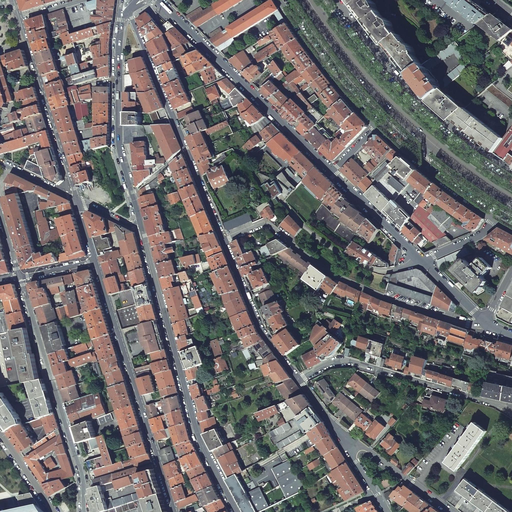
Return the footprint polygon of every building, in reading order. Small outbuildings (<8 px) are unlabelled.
[(21,0),(22,2),(25,12),(48,4),(46,0),(21,0)] [(97,9),(97,7),(99,6),(98,16),(93,16),(93,20),(93,29),(113,23),(115,9),(115,0),(96,0),(86,3),(88,10),(89,9),(92,9),(92,10),(97,9)] [(221,0),(213,5),(213,6),(219,14),(219,15),(242,0),(221,0)] [(269,3),(228,28),(228,29),(233,37),(234,38),(274,13),(279,10),(273,0),(269,3)] [(349,0),(353,4),(361,15),(378,36),(385,46),(387,45),(401,64),(409,74),(422,65),(413,53),(415,52),(413,48),(410,45),(408,46),(399,35),(397,36),(391,28),(393,26),(391,22),(388,20),(386,21),(375,6),(376,5),(375,3),(374,4),(373,3),(372,3),(369,0),(349,0)] [(418,0),(464,35),(479,24),(477,22),(476,23),(475,24),(468,18),(469,17),(469,16),(463,11),(462,12),(461,13),(452,6),(453,5),(453,4),(448,0),(418,0)] [(492,16),(471,0),(448,0),(453,4),(453,5),(452,6),(461,13),(462,12),(463,11),(469,16),(469,17),(468,18),(475,24),(476,23),(477,22),(479,24),(492,16)] [(188,19),(197,28),(219,14),(213,6),(207,10),(206,8),(188,19)] [(69,25),(64,10),(57,12),(49,15),(51,23),(56,21),(55,20),(58,19),(61,27),(69,25)] [(279,10),(274,13),(283,26),(288,24),(282,15),(279,10)] [(141,26),(142,30),(149,26),(155,22),(153,20),(148,13),(141,18),(138,20),(141,26)] [(48,27),(45,16),(39,18),(28,21),(30,28),(31,31),(31,32),(48,27)] [(497,21),(495,18),(494,19),(492,16),(479,24),(501,41),(506,38),(508,36),(511,32),(511,30),(510,29),(508,28),(506,27),(506,26),(501,22),(503,21),(500,19),(497,21)] [(166,35),(166,34),(176,28),(169,21),(160,28),(153,33),(146,37),(145,37),(147,42),(148,45),(165,36),(166,35)] [(149,26),(142,30),(144,33),(146,37),(153,33),(160,28),(155,22),(149,26)] [(96,60),(110,56),(110,45),(111,41),(111,37),(113,23),(93,29),(72,35),(74,42),(74,43),(104,34),(102,41),(97,42),(97,41),(93,42),(94,45),(90,46),(91,49),(85,51),(84,48),(83,44),(75,47),(77,54),(80,64),(88,62),(96,60)] [(283,26),(272,33),(281,47),(282,49),(284,48),(298,39),(293,31),(288,24),(283,26)] [(71,32),(69,25),(61,27),(59,28),(60,31),(49,34),(48,30),(49,30),(48,27),(31,32),(33,39),(35,44),(50,39),(59,36),(71,32)] [(173,43),(182,34),(179,32),(176,28),(166,34),(166,35),(165,36),(169,45),(174,43),(173,43)] [(209,39),(217,47),(233,37),(228,29),(221,33),(221,32),(209,39)] [(72,35),(71,32),(59,36),(59,37),(64,36),(66,45),(74,42),(72,35)] [(187,39),(182,34),(173,43),(174,43),(169,45),(171,51),(190,42),(187,39)] [(165,36),(148,45),(151,50),(154,58),(169,51),(171,51),(169,45),(165,36)] [(264,39),(258,42),(261,46),(271,40),(268,36),(264,39)] [(53,49),(50,39),(35,44),(36,50),(37,54),(53,49)] [(298,39),(284,48),(285,51),(294,63),(295,62),(308,52),(303,45),(298,39)] [(473,65),(455,41),(422,65),(425,68),(426,68),(428,70),(429,70),(454,53),(462,64),(445,77),(443,80),(446,84),(444,87),(445,88),(462,73),(473,65)] [(174,62),(183,58),(199,51),(195,47),(190,42),(171,51),(169,51),(174,62)] [(253,45),(244,51),(247,55),(255,50),(253,45)] [(274,45),(256,56),(260,63),(264,60),(272,55),(278,51),(274,45)] [(53,49),(37,54),(38,56),(41,65),(55,61),(56,61),(53,49)] [(29,67),(24,50),(11,54),(8,55),(11,64),(13,71),(29,67)] [(159,68),(174,62),(169,51),(154,58),(157,63),(159,68)] [(199,51),(183,58),(188,68),(189,68),(192,75),(201,72),(214,66),(207,59),(199,51)] [(244,51),(229,60),(236,67),(243,73),(254,66),(247,55),(244,51)] [(308,52),(295,62),(303,74),(304,74),(317,64),(312,58),(308,52)] [(77,54),(64,58),(65,61),(70,59),(72,67),(80,64),(77,54)] [(1,57),(2,57),(2,56),(1,57),(0,56),(0,55),(0,107),(2,109),(6,108),(9,103),(14,101),(10,87),(6,76),(2,63),(3,62),(2,59),(1,59),(1,57)] [(272,55),(264,60),(269,67),(276,61),(272,55)] [(96,60),(96,69),(95,69),(93,70),(94,71),(110,67),(110,57),(110,56),(96,60)] [(143,58),(132,61),(133,74),(140,73),(149,70),(147,65),(143,58)] [(183,58),(174,62),(176,69),(181,80),(182,80),(192,75),(189,68),(188,68),(183,58)] [(55,61),(41,65),(42,68),(44,75),(59,71),(56,64),(57,63),(57,62),(56,62),(55,61)] [(283,71),(276,61),(269,67),(274,72),(277,77),(282,72),(283,71)] [(83,74),(93,72),(93,70),(90,71),(88,62),(80,64),(83,74)] [(174,62),(159,68),(160,73),(162,75),(176,69),(174,62)] [(83,74),(80,64),(72,67),(75,77),(83,74)] [(317,64),(304,74),(311,83),(310,84),(311,85),(312,84),(325,75),(321,69),(317,64)] [(425,68),(422,65),(409,74),(412,77),(411,78),(418,87),(426,98),(427,97),(430,100),(442,90),(437,84),(438,83),(436,80),(435,81),(427,71),(428,70),(426,68),(425,68)] [(207,85),(225,77),(220,71),(214,66),(201,72),(207,85)] [(254,66),(243,73),(248,78),(252,83),(262,74),(259,72),(261,70),(261,68),(260,67),(258,67),(256,69),(254,66)] [(78,85),(99,78),(99,79),(102,78),(102,76),(106,75),(107,78),(110,78),(110,67),(94,71),(93,72),(83,74),(75,77),(77,83),(78,85)] [(176,69),(162,75),(165,83),(166,86),(181,80),(176,69)] [(140,73),(133,74),(134,77),(137,85),(138,86),(141,93),(149,93),(157,90),(153,81),(149,70),(140,73)] [(429,70),(428,70),(427,71),(435,81),(436,80),(438,83),(439,82),(437,79),(436,80),(429,70)] [(59,71),(44,75),(46,81),(47,86),(62,81),(59,71)] [(296,71),(287,78),(288,80),(290,84),(294,81),(302,75),(303,74),(301,72),(296,71)] [(271,82),(276,78),(277,77),(274,72),(264,81),(267,85),(271,82)] [(277,77),(276,78),(279,81),(285,76),(282,72),(277,77)] [(477,92),(462,73),(445,88),(442,90),(450,97),(451,96),(454,99),(453,100),(463,110),(465,108),(474,100),(481,94),(478,91),(477,92)] [(14,79),(12,74),(6,76),(10,87),(13,86),(11,80),(14,79)] [(302,75),(294,81),(297,85),(304,79),(305,78),(302,75)] [(325,75),(312,84),(321,96),(322,96),(334,86),(329,80),(325,75)] [(232,97),(230,95),(237,88),(232,83),(226,78),(216,83),(217,86),(217,87),(218,90),(226,98),(228,97),(228,99),(230,98),(232,97)] [(70,91),(67,92),(64,84),(67,83),(66,80),(62,81),(47,86),(50,94),(51,98),(79,90),(79,89),(78,85),(69,89),(70,91)] [(181,80),(166,86),(169,94),(171,100),(187,93),(186,92),(182,80),(181,80)] [(288,80),(278,88),(281,91),(289,85),(290,84),(288,80)] [(290,84),(289,85),(292,88),(291,89),(294,93),(295,92),(298,97),(302,92),(301,92),(300,90),(297,85),(294,81),(290,84)] [(267,85),(261,91),(265,95),(269,100),(281,91),(278,88),(271,82),(267,85)] [(81,95),(96,93),(110,93),(110,87),(110,85),(110,83),(107,83),(107,87),(95,87),(91,88),(90,85),(79,89),(79,90),(81,95)] [(486,89),(511,108),(511,106),(511,99),(492,84),(486,89)] [(289,85),(281,91),(284,94),(291,89),(292,88),(289,85)] [(206,90),(213,105),(219,103),(217,98),(221,97),(216,86),(206,90)] [(309,87),(301,92),(302,92),(305,96),(313,90),(310,86),(309,87)] [(334,86),(322,96),(324,99),(326,101),(329,105),(333,110),(345,100),(340,93),(334,86)] [(38,97),(35,87),(18,93),(21,102),(24,101),(38,97)] [(242,94),(237,88),(230,95),(232,97),(230,98),(235,107),(240,105),(244,103),(248,99),(242,94)] [(55,110),(69,106),(75,104),(83,102),(81,95),(79,90),(51,98),(54,106),(55,110)] [(149,93),(141,93),(142,97),(144,101),(149,113),(150,113),(156,111),(165,108),(161,99),(157,90),(149,93)] [(450,97),(442,90),(430,100),(442,111),(452,120),(453,119),(463,110),(453,100),(454,99),(451,96),(450,97)] [(281,91),(269,100),(276,106),(282,112),(292,102),(289,98),(284,94),(281,91)] [(294,93),(289,98),(292,102),(294,100),(297,97),(298,97),(295,92),(294,93)] [(298,97),(297,97),(311,110),(314,107),(311,104),(308,100),(305,96),(302,92),(298,97)] [(110,102),(110,93),(96,93),(81,95),(83,102),(83,103),(85,102),(84,100),(89,99),(93,99),(92,95),(96,94),(96,104),(110,104),(110,102)] [(149,113),(144,101),(143,102),(141,104),(139,103),(137,103),(137,95),(139,95),(139,97),(142,97),(141,93),(130,93),(128,93),(125,93),(125,104),(125,113),(142,113),(149,113)] [(187,93),(171,100),(175,109),(191,102),(187,93)] [(316,94),(308,100),(311,104),(319,98),(316,94)] [(40,102),(38,97),(24,101),(27,110),(41,105),(40,102)] [(228,99),(219,103),(220,104),(224,112),(235,107),(230,98),(228,99)] [(244,103),(240,105),(243,114),(250,112),(255,106),(251,103),(248,99),(244,103)] [(292,102),(282,112),(289,119),(296,125),(307,114),(308,113),(294,100),(292,102)] [(333,110),(331,112),(342,124),(343,126),(356,113),(350,106),(345,100),(333,110)] [(487,111),(474,100),(465,108),(500,136),(506,129),(485,113),(487,111)] [(90,117),(88,104),(84,104),(83,103),(83,102),(75,104),(77,116),(80,121),(75,123),(77,131),(96,127),(96,123),(85,124),(84,117),(90,117)] [(24,110),(22,104),(15,106),(17,112),(18,112),(22,111),(24,110)] [(110,113),(110,104),(96,104),(96,123),(96,127),(110,125),(110,113)] [(41,105),(27,110),(24,110),(22,111),(23,113),(23,114),(27,113),(29,118),(43,114),(43,111),(41,105)] [(75,123),(69,106),(55,110),(59,122),(62,133),(77,131),(75,123)] [(250,112),(243,114),(248,119),(253,125),(260,122),(266,117),(260,112),(255,106),(250,112)] [(183,113),(178,116),(180,120),(187,117),(196,113),(193,107),(183,112),(183,113)] [(308,113),(307,114),(315,122),(314,123),(316,126),(319,123),(325,117),(324,117),(325,117),(314,107),(311,110),(308,113)] [(500,136),(465,108),(463,110),(453,119),(475,136),(495,152),(500,145),(504,139),(500,136)] [(156,111),(150,113),(154,125),(171,124),(168,117),(160,120),(158,116),(156,111)] [(191,126),(204,120),(200,111),(196,113),(187,117),(189,122),(191,126)] [(20,119),(19,115),(18,114),(18,112),(17,112),(10,114),(11,116),(13,123),(20,120),(20,119)] [(142,113),(125,113),(125,123),(125,126),(142,126),(142,113)] [(356,113),(343,126),(351,133),(346,138),(345,139),(342,142),(348,147),(367,127),(367,124),(362,119),(356,113)] [(29,118),(27,118),(29,122),(33,136),(40,134),(49,131),(46,123),(43,114),(29,118)] [(243,114),(237,117),(240,123),(248,119),(243,114)] [(307,114),(296,125),(301,131),(306,136),(316,126),(314,123),(315,122),(307,114)] [(13,123),(11,116),(5,118),(7,124),(13,123)] [(253,125),(250,126),(257,136),(258,135),(261,133),(273,124),(269,120),(266,117),(260,122),(253,125)] [(204,120),(191,126),(193,131),(194,135),(202,132),(204,131),(209,129),(205,120),(204,120)] [(209,129),(204,131),(206,136),(230,125),(228,121),(209,129)] [(0,135),(15,131),(13,123),(7,124),(0,126),(0,135)] [(313,143),(320,150),(330,140),(332,137),(328,132),(324,136),(320,132),(323,128),(319,123),(316,126),(306,136),(313,143)] [(154,125),(156,130),(169,161),(182,150),(176,137),(171,124),(154,125)] [(273,124),(261,133),(266,140),(269,143),(282,133),(277,129),(273,124)] [(110,128),(110,125),(96,127),(97,137),(97,139),(110,136),(110,128)] [(145,125),(148,134),(156,130),(154,125),(145,125)] [(142,126),(125,126),(125,135),(125,144),(133,144),(133,143),(146,142),(150,141),(144,126),(142,126)] [(511,127),(504,139),(500,145),(495,152),(494,153),(501,158),(505,161),(510,154),(511,151),(511,127)] [(28,129),(15,133),(18,141),(26,138),(30,137),(28,129)] [(52,141),(49,131),(40,134),(43,141),(44,144),(46,150),(54,148),(52,141)] [(80,141),(77,131),(62,133),(64,141),(65,144),(80,141)] [(339,131),(335,135),(338,138),(342,142),(345,139),(346,138),(345,136),(344,137),(339,133),(340,132),(339,131)] [(194,135),(188,138),(191,147),(193,151),(208,144),(202,132),(194,135)] [(15,133),(3,136),(4,141),(8,140),(9,143),(11,143),(18,141),(15,133)] [(261,133),(258,135),(263,141),(263,142),(266,140),(261,133)] [(292,164),(302,153),(292,143),(282,133),(269,143),(265,146),(259,150),(260,151),(265,157),(270,160),(275,155),(276,156),(270,161),(276,166),(282,173),(283,172),(292,164)] [(43,141),(40,134),(33,136),(30,137),(26,138),(28,146),(43,141)] [(257,136),(246,144),(248,147),(250,150),(252,149),(261,142),(263,141),(258,135),(257,136)] [(110,139),(110,136),(97,139),(84,141),(87,152),(96,149),(110,145),(110,139)] [(380,136),(376,136),(365,147),(381,163),(388,156),(395,149),(386,141),(380,136)] [(28,146),(26,138),(18,141),(11,143),(13,150),(13,151),(29,146),(28,146)] [(330,140),(320,150),(325,155),(330,160),(332,160),(334,160),(348,147),(342,142),(338,138),(333,143),(330,140)] [(84,141),(80,141),(65,144),(68,152),(69,156),(84,152),(87,152),(84,141)] [(154,160),(148,161),(146,142),(133,143),(133,144),(135,157),(135,159),(136,166),(157,164),(157,160),(155,155),(153,148),(150,149),(154,160)] [(13,150),(11,143),(9,143),(3,145),(2,145),(5,153),(13,150)] [(46,150),(44,144),(41,145),(42,146),(34,149),(35,154),(36,153),(38,153),(46,150)] [(208,144),(193,151),(196,158),(198,164),(209,159),(213,157),(208,144)] [(31,171),(59,185),(64,181),(61,172),(59,164),(54,148),(46,150),(38,153),(41,163),(43,167),(40,166),(29,160),(25,168),(31,171)] [(399,153),(395,149),(388,156),(397,164),(404,157),(399,153)] [(260,151),(255,155),(261,161),(265,157),(260,151)] [(88,155),(85,156),(85,155),(84,152),(69,156),(71,163),(72,167),(89,162),(88,155)] [(40,166),(43,167),(41,163),(38,153),(36,153),(35,154),(31,155),(29,160),(40,166)] [(302,153),(292,164),(306,178),(316,167),(309,160),(302,153)] [(222,157),(213,164),(215,167),(227,158),(225,154),(221,156),(222,157)] [(184,155),(172,164),(176,174),(190,169),(187,162),(184,155)] [(411,164),(404,157),(397,164),(394,168),(399,172),(397,173),(401,176),(402,175),(410,182),(410,181),(419,170),(411,164)] [(209,159),(198,164),(202,173),(203,176),(211,171),(208,164),(211,163),(209,159)] [(365,171),(353,159),(341,171),(349,178),(357,186),(366,177),(376,168),(370,162),(366,167),(368,169),(365,171)] [(94,164),(93,161),(89,162),(72,167),(75,175),(84,172),(83,169),(92,166),(93,169),(95,169),(94,164)] [(392,169),(386,163),(373,176),(376,179),(379,182),(383,178),(388,173),(392,169)] [(131,166),(133,172),(136,171),(137,178),(138,187),(166,164),(157,164),(136,166),(131,166)] [(172,164),(158,176),(158,177),(160,181),(173,176),(176,174),(172,164)] [(216,171),(210,173),(216,188),(230,182),(224,167),(220,169),(219,168),(218,168),(215,169),(216,171)] [(322,173),(316,167),(306,178),(301,183),(304,187),(305,185),(317,198),(316,200),(322,203),(326,198),(336,186),(322,173)] [(190,169),(176,174),(179,181),(183,190),(196,185),(193,178),(190,169)] [(427,176),(419,170),(410,181),(418,187),(416,189),(418,190),(419,188),(426,194),(428,195),(435,184),(427,176)] [(91,178),(89,171),(84,172),(75,175),(75,177),(76,178),(78,184),(78,185),(92,180),(91,178)] [(275,181),(282,193),(285,199),(296,188),(288,181),(283,172),(282,173),(274,179),(275,181)] [(393,177),(388,173),(383,178),(388,182),(393,177)] [(12,175),(7,183),(16,185),(17,185),(25,189),(29,191),(37,191),(39,186),(27,180),(15,174),(12,175)] [(402,175),(401,176),(399,182),(405,187),(410,182),(402,175)] [(162,189),(160,186),(162,185),(160,181),(158,177),(149,184),(146,187),(139,192),(141,199),(147,197),(148,197),(148,196),(155,194),(160,193),(159,190),(160,190),(161,193),(163,192),(162,189)] [(375,186),(366,177),(357,186),(366,195),(375,186)] [(399,182),(393,177),(388,182),(400,193),(405,187),(399,182)] [(267,186),(261,190),(268,201),(272,207),(272,208),(278,203),(274,198),(275,197),(275,196),(277,194),(277,196),(282,193),(275,181),(270,184),(269,182),(265,185),(267,186)] [(7,183),(5,188),(7,197),(17,194),(17,185),(16,185),(7,183)] [(440,187),(435,184),(428,195),(426,197),(437,205),(439,203),(447,192),(440,187)] [(196,185),(183,190),(187,200),(201,195),(198,190),(196,185)] [(37,191),(37,193),(40,194),(40,195),(42,195),(41,197),(51,201),(52,192),(50,191),(39,186),(37,191)] [(340,191),(336,186),(326,198),(330,201),(333,205),(332,205),(333,207),(334,206),(336,207),(344,197),(345,195),(340,191)] [(392,203),(375,186),(366,195),(375,204),(384,213),(385,212),(392,203)] [(48,206),(49,208),(51,208),(59,206),(71,203),(70,201),(59,196),(52,192),(51,201),(50,206),(48,206)] [(172,205),(181,202),(178,192),(169,194),(172,205)] [(425,195),(421,192),(414,201),(415,202),(414,202),(420,206),(424,200),(426,197),(428,195),(426,194),(425,195)] [(455,198),(447,192),(439,203),(457,215),(464,205),(455,198)] [(7,208),(8,212),(9,211),(9,213),(10,218),(24,214),(25,214),(19,193),(17,194),(7,197),(4,198),(6,203),(7,204),(6,204),(7,208)] [(147,197),(141,199),(144,210),(159,206),(155,194),(148,196),(148,197),(147,197)] [(201,195),(187,200),(193,216),(207,211),(204,203),(201,195)] [(353,205),(350,203),(348,202),(346,201),(347,199),(344,197),(336,207),(334,210),(337,212),(337,213),(344,218),(343,219),(347,222),(346,223),(360,233),(369,220),(366,218),(365,218),(363,217),(361,215),(363,214),(356,209),(356,210),(352,207),(353,205)] [(394,221),(403,230),(406,225),(410,221),(412,217),(394,200),(392,203),(385,212),(394,221)] [(275,214),(271,207),(272,207),(268,201),(258,208),(265,218),(268,217),(270,219),(273,218),(274,218),(273,215),(275,214)] [(71,203),(59,206),(61,211),(65,210),(67,217),(74,215),(73,210),(71,203)] [(316,227),(348,249),(354,241),(360,233),(346,223),(347,222),(343,219),(344,218),(337,213),(337,212),(334,210),(332,212),(325,207),(322,204),(316,211),(308,221),(316,227)] [(159,206),(144,210),(147,223),(151,236),(167,232),(160,205),(159,206)] [(474,212),(464,205),(457,215),(468,223),(465,226),(473,231),(477,229),(479,228),(484,219),(474,212)] [(59,206),(51,208),(53,217),(56,216),(56,217),(57,217),(57,216),(58,215),(60,219),(67,217),(65,210),(61,211),(59,206)] [(424,208),(420,206),(412,217),(410,221),(416,227),(422,233),(432,242),(447,236),(443,232),(439,228),(448,218),(450,216),(437,206),(436,208),(432,214),(428,211),(424,208)] [(37,211),(38,219),(47,217),(47,218),(53,217),(51,208),(49,208),(41,210),(37,211)] [(115,223),(91,211),(87,215),(91,227),(97,246),(102,264),(103,263),(117,259),(126,256),(127,256),(140,252),(138,243),(135,233),(131,231),(115,223)] [(207,211),(193,216),(201,236),(202,236),(217,233),(212,223),(207,211)] [(249,213),(223,224),(226,229),(229,231),(253,221),(249,213)] [(15,234),(20,250),(34,244),(25,214),(24,214),(10,218),(15,234)] [(59,220),(63,233),(65,237),(79,231),(77,224),(74,215),(67,217),(60,219),(59,220)] [(302,229),(290,215),(281,225),(289,231),(296,237),(300,232),(302,229)] [(453,223),(448,218),(439,228),(443,232),(453,223)] [(375,224),(369,219),(369,220),(360,233),(372,241),(380,229),(375,224)] [(48,221),(39,223),(39,224),(40,228),(43,241),(44,245),(60,239),(58,232),(57,229),(50,232),(48,221)] [(416,227),(410,221),(406,225),(413,231),(416,227)] [(413,231),(406,225),(403,230),(402,231),(408,237),(414,242),(420,235),(422,233),(416,227),(413,231)] [(511,234),(510,234),(499,228),(486,239),(511,253),(511,234)] [(180,229),(175,230),(175,231),(178,241),(185,240),(180,229)] [(79,231),(65,237),(69,252),(71,259),(87,256),(84,245),(79,231)] [(167,232),(151,236),(153,245),(154,248),(166,244),(173,242),(170,231),(167,232)] [(203,246),(206,245),(208,252),(222,246),(219,240),(217,233),(202,236),(202,237),(200,238),(203,246)] [(423,239),(420,235),(414,242),(416,245),(423,239)] [(452,241),(447,236),(432,242),(437,247),(452,241)] [(430,246),(423,239),(416,245),(424,252),(430,246)] [(178,241),(177,241),(177,245),(182,244),(186,254),(187,253),(188,257),(190,256),(185,240),(178,241)] [(239,240),(231,243),(235,252),(237,258),(245,255),(242,249),(239,240)] [(280,240),(270,244),(271,246),(269,246),(272,252),(273,252),(275,255),(279,253),(291,248),(285,244),(280,240)] [(366,249),(354,241),(348,249),(346,253),(359,260),(366,249)] [(40,266),(37,256),(42,254),(41,252),(37,254),(34,244),(20,250),(21,252),(24,263),(26,269),(40,266)] [(166,244),(154,248),(156,256),(159,265),(159,264),(171,261),(169,253),(175,251),(174,248),(168,250),(166,244)] [(395,245),(390,257),(391,257),(390,259),(392,260),(395,261),(396,261),(400,249),(398,248),(395,245)] [(222,246),(208,252),(211,259),(225,253),(224,250),(222,246)] [(472,253),(469,247),(437,261),(437,266),(439,268),(453,261),(463,257),(472,253)] [(279,253),(292,263),(298,254),(293,250),(291,248),(279,253)] [(55,249),(45,253),(47,257),(56,253),(56,252),(55,250),(55,249)] [(380,258),(367,249),(366,249),(359,260),(370,265),(375,266),(380,258)] [(245,255),(237,258),(240,263),(242,269),(257,262),(253,251),(249,253),(245,255)] [(63,254),(57,255),(59,262),(66,260),(71,259),(69,252),(63,254)] [(129,262),(132,272),(145,268),(143,260),(140,252),(127,256),(129,262)] [(42,254),(37,256),(40,266),(50,264),(59,262),(57,255),(56,253),(47,257),(45,253),(42,254)] [(225,253),(211,259),(216,272),(230,266),(228,260),(225,253)] [(299,269),(306,260),(299,255),(298,254),(292,263),(299,269)] [(187,267),(188,271),(190,275),(192,274),(189,266),(197,264),(195,255),(190,256),(188,257),(183,258),(184,261),(187,267)] [(117,259),(119,265),(129,262),(127,256),(126,256),(117,259)] [(466,260),(463,257),(453,261),(458,266),(462,262),(464,263),(466,260)] [(384,268),(388,268),(388,263),(380,258),(375,266),(378,267),(381,268),(384,268)] [(492,268),(482,258),(473,267),(483,277),(492,268)] [(108,279),(124,275),(125,274),(124,273),(123,269),(121,270),(117,259),(103,263),(106,273),(108,279)] [(7,260),(0,261),(0,274),(11,273),(11,272),(7,260)] [(175,275),(177,274),(181,273),(180,268),(177,269),(177,267),(175,268),(173,260),(171,261),(159,264),(161,271),(163,278),(175,275)] [(307,274),(314,265),(312,264),(306,260),(299,269),(307,274)] [(473,267),(466,260),(464,263),(462,262),(458,266),(454,270),(461,278),(465,282),(466,283),(476,293),(485,284),(484,283),(486,281),(483,277),(473,267)] [(257,262),(242,269),(245,277),(251,275),(257,289),(263,286),(264,288),(270,285),(270,283),(271,283),(270,281),(269,282),(264,269),(255,272),(254,268),(254,266),(258,264),(259,265),(262,264),(260,261),(257,262)] [(321,271),(314,265),(307,274),(304,279),(302,281),(317,292),(319,290),(320,289),(321,287),(329,277),(321,271)] [(214,273),(222,292),(223,295),(225,295),(241,291),(236,280),(230,266),(216,272),(214,273)] [(145,268),(132,272),(127,274),(126,274),(125,274),(124,275),(126,281),(133,279),(135,286),(133,287),(133,286),(130,287),(131,289),(136,287),(149,283),(147,276),(145,268)] [(399,273),(397,273),(398,280),(402,280),(414,277),(419,278),(431,290),(436,285),(423,272),(422,271),(417,269),(399,273)] [(94,276),(91,270),(76,273),(81,288),(96,284),(94,276)] [(188,271),(181,273),(184,282),(192,280),(190,275),(188,271)] [(398,280),(397,273),(391,275),(389,282),(389,283),(396,286),(398,280)] [(66,284),(74,282),(72,274),(64,276),(66,284)] [(124,275),(108,279),(107,279),(110,289),(112,295),(112,294),(119,293),(122,291),(126,290),(124,284),(120,285),(120,283),(126,281),(124,275)] [(175,275),(163,278),(166,290),(174,288),(172,282),(176,281),(175,275)] [(41,281),(43,289),(47,288),(47,289),(49,288),(60,286),(66,285),(64,276),(52,279),(41,281)] [(337,283),(329,277),(321,287),(331,294),(333,291),(339,284),(337,283)] [(35,300),(37,308),(52,304),(49,295),(49,293),(47,289),(47,288),(43,289),(41,281),(39,282),(32,283),(31,285),(35,300)] [(333,291),(345,297),(347,293),(356,297),(358,291),(350,287),(343,283),(340,282),(339,284),(333,291)] [(141,307),(141,308),(154,304),(150,290),(149,283),(136,287),(141,307)] [(396,286),(389,283),(387,290),(425,303),(432,305),(434,298),(396,286)] [(0,297),(2,297),(2,299),(6,298),(7,300),(5,300),(8,311),(13,331),(14,331),(28,328),(24,313),(18,295),(15,284),(5,287),(0,287),(0,297)] [(96,284),(81,288),(81,290),(82,292),(84,300),(100,296),(98,289),(96,284)] [(215,284),(209,287),(212,294),(218,291),(215,284)] [(511,325),(511,285),(498,311),(496,315),(497,318),(509,325),(511,325)] [(49,288),(50,295),(60,293),(61,292),(60,286),(49,288)] [(277,302),(272,290),(274,290),(272,286),(260,291),(262,294),(260,295),(265,307),(277,302)] [(445,294),(437,286),(435,294),(434,298),(432,305),(441,308),(450,311),(453,302),(445,294)] [(122,303),(124,308),(137,304),(138,308),(141,307),(136,287),(131,289),(126,290),(122,291),(119,293),(121,298),(122,303)] [(174,288),(166,290),(166,291),(167,293),(175,324),(186,320),(189,319),(180,287),(174,288)] [(329,295),(320,289),(319,290),(317,292),(326,298),(329,295)] [(70,304),(78,302),(75,290),(67,292),(70,304)] [(59,304),(60,307),(70,304),(67,292),(67,291),(61,292),(60,293),(62,300),(63,300),(64,303),(59,304)] [(241,291),(225,295),(227,303),(243,297),(242,294),(241,291)] [(326,298),(317,292),(314,297),(324,304),(328,299),(326,298)] [(365,293),(363,293),(361,301),(367,303),(365,308),(368,309),(371,298),(372,297),(365,293)] [(198,295),(192,298),(199,315),(205,312),(204,309),(198,295)] [(86,308),(88,313),(103,308),(101,300),(100,296),(84,300),(84,302),(86,308)] [(243,297),(227,303),(233,318),(249,311),(246,304),(243,297)] [(380,312),(383,301),(378,299),(377,299),(377,301),(371,298),(368,309),(372,311),(379,314),(380,312)] [(70,304),(73,317),(80,315),(79,310),(78,303),(79,302),(79,301),(78,302),(70,304)] [(265,307),(264,307),(270,319),(283,313),(285,311),(282,306),(280,301),(265,307)] [(385,302),(383,301),(380,312),(383,313),(395,317),(398,307),(385,302)] [(458,307),(453,302),(450,311),(455,312),(458,307)] [(40,317),(43,326),(58,321),(59,321),(55,308),(54,309),(53,306),(52,304),(37,308),(40,317)] [(55,308),(59,321),(73,317),(70,304),(60,307),(57,308),(55,308)] [(123,329),(142,324),(138,309),(138,308),(137,304),(124,308),(117,310),(121,322),(123,329)] [(141,308),(146,323),(158,320),(159,320),(156,312),(154,304),(141,308)] [(402,316),(410,319),(413,311),(408,310),(398,307),(395,317),(394,320),(397,321),(397,318),(401,319),(402,316)] [(88,313),(96,339),(112,334),(107,320),(103,308),(88,313)] [(8,311),(0,312),(3,323),(5,332),(13,331),(8,311)] [(249,311),(233,318),(239,331),(240,331),(255,325),(252,319),(249,311)] [(420,314),(413,311),(410,319),(414,320),(413,321),(420,324),(421,322),(425,323),(427,316),(420,314)] [(280,335),(278,335),(277,334),(273,337),(275,339),(289,329),(290,328),(289,326),(290,326),(283,313),(270,319),(277,332),(278,332),(280,335)] [(435,319),(427,316),(425,323),(422,330),(422,331),(433,334),(436,335),(437,333),(441,321),(435,319)] [(149,347),(151,354),(153,353),(166,350),(160,328),(158,320),(146,323),(143,324),(145,332),(144,332),(148,347),(149,347)] [(186,320),(175,324),(178,333),(179,338),(188,335),(190,334),(186,320)] [(342,324),(336,320),(333,324),(328,321),(324,325),(329,329),(335,333),(342,324)] [(47,340),(52,355),(66,350),(65,346),(67,345),(62,329),(61,329),(60,325),(59,326),(58,321),(43,326),(45,333),(47,340)] [(441,321),(437,333),(449,337),(449,336),(450,337),(454,325),(448,323),(441,321)] [(312,339),(317,348),(332,334),(327,331),(323,327),(317,323),(312,339)] [(245,349),(247,348),(254,345),(264,341),(261,337),(258,333),(255,325),(240,331),(243,339),(244,338),(246,344),(244,345),(245,349)] [(459,327),(454,325),(450,337),(449,336),(449,337),(447,342),(464,348),(464,347),(468,335),(469,330),(459,327)] [(28,328),(14,331),(19,357),(20,357),(25,382),(29,382),(40,380),(37,366),(35,353),(33,354),(30,342),(28,328)] [(289,329),(275,339),(282,349),(287,355),(301,345),(289,329)] [(96,339),(100,350),(115,345),(113,339),(112,334),(96,339)] [(317,349),(323,361),(334,355),(335,353),(343,343),(332,334),(317,348),(317,349)] [(188,335),(179,338),(181,347),(183,352),(191,349),(190,345),(189,340),(188,335)] [(468,335),(464,347),(472,350),(475,347),(480,349),(483,341),(480,340),(478,340),(477,339),(475,339),(473,340),(473,337),(468,335)] [(371,340),(361,337),(359,342),(358,347),(368,350),(371,340)] [(218,339),(211,342),(215,354),(217,359),(224,356),(218,339)] [(384,345),(371,340),(368,350),(367,353),(371,354),(379,356),(381,357),(384,345)] [(259,352),(261,350),(267,358),(265,359),(267,364),(279,360),(271,351),(264,341),(254,345),(259,352)] [(490,343),(483,341),(480,349),(495,353),(497,345),(490,343)] [(511,351),(511,345),(498,342),(497,345),(495,353),(494,355),(510,360),(511,351)] [(76,350),(77,353),(89,349),(88,347),(87,343),(75,346),(76,350)] [(100,350),(103,360),(118,355),(116,350),(115,345),(100,350)] [(191,349),(183,352),(184,357),(187,370),(197,366),(202,364),(205,363),(202,355),(200,349),(199,346),(191,349)] [(54,363),(55,365),(66,361),(71,360),(67,349),(66,350),(52,355),(54,363)] [(317,349),(304,356),(303,357),(302,357),(308,369),(323,361),(317,349)] [(156,363),(169,360),(167,352),(167,350),(166,350),(153,353),(156,363)] [(66,361),(70,372),(74,371),(78,369),(87,366),(93,364),(98,362),(95,354),(94,352),(71,360),(66,361)] [(399,356),(394,354),(392,359),(391,358),(390,359),(387,359),(385,364),(393,366),(395,367),(399,356)] [(104,363),(107,374),(108,374),(122,369),(120,362),(118,355),(103,360),(104,363)] [(217,359),(214,360),(216,365),(217,368),(219,373),(229,369),(224,356),(217,359)] [(405,357),(399,356),(395,367),(398,368),(400,369),(401,369),(405,357)] [(428,360),(414,356),(411,369),(410,371),(423,375),(425,369),(428,360)] [(157,371),(157,373),(172,369),(171,367),(169,360),(156,363),(155,364),(156,367),(156,370),(155,370),(155,371),(157,371)] [(267,364),(262,366),(265,376),(272,374),(285,369),(283,366),(279,360),(267,364)] [(58,374),(58,376),(70,372),(66,361),(55,365),(58,374)] [(93,364),(98,377),(99,377),(102,376),(98,364),(98,362),(93,364)] [(137,374),(138,379),(151,375),(150,369),(156,367),(155,364),(135,369),(137,374)] [(197,366),(187,370),(190,380),(199,378),(198,374),(200,374),(197,366)] [(110,379),(112,387),(127,382),(124,375),(122,369),(108,374),(110,379)] [(157,373),(162,390),(176,386),(173,374),(172,369),(157,373)] [(285,369),(272,374),(278,383),(291,378),(290,376),(285,369)] [(441,374),(429,370),(427,377),(433,378),(439,380),(441,374)] [(497,371),(490,370),(489,375),(487,383),(511,387),(511,376),(497,373),(497,371)] [(59,378),(62,390),(76,385),(78,384),(74,371),(70,372),(58,376),(59,378)] [(348,382),(361,392),(367,384),(368,383),(362,378),(361,379),(355,374),(348,382)] [(439,380),(449,383),(448,386),(452,388),(453,384),(455,378),(441,374),(439,380)] [(142,388),(144,395),(151,393),(155,392),(151,375),(138,379),(142,388)] [(332,392),(329,387),(330,386),(323,377),(314,382),(315,384),(317,383),(318,383),(317,384),(331,402),(332,401),(333,400),(340,392),(341,390),(339,387),(332,392)] [(470,383),(455,378),(453,384),(463,387),(462,391),(468,392),(469,389),(470,383)] [(48,393),(44,379),(40,380),(29,382),(41,418),(43,418),(55,414),(49,397),(48,393)] [(284,390),(288,401),(289,400),(304,394),(295,382),(294,381),(288,383),(287,382),(277,386),(281,391),(284,390)] [(117,407),(118,410),(134,405),(130,393),(127,382),(112,387),(111,388),(117,407)] [(14,391),(16,397),(19,396),(20,401),(26,399),(22,383),(9,386),(10,389),(13,388),(14,391)] [(200,383),(192,386),(192,388),(195,400),(198,399),(203,397),(202,391),(200,383)] [(361,392),(372,402),(379,394),(373,390),(374,388),(368,383),(367,384),(361,392)] [(477,385),(470,383),(469,389),(476,391),(477,385)] [(511,387),(487,383),(484,394),(483,396),(493,398),(511,402),(511,387)] [(76,385),(62,390),(63,393),(70,391),(72,398),(66,400),(67,403),(81,398),(76,385)] [(216,389),(208,392),(209,395),(220,391),(218,385),(215,386),(216,389)] [(162,390),(164,397),(178,393),(177,389),(176,386),(162,390)] [(0,411),(11,404),(3,393),(2,393),(0,390),(0,411)] [(70,391),(63,393),(66,400),(72,398),(70,391)] [(100,391),(81,398),(67,403),(72,421),(74,427),(76,426),(91,420),(108,414),(107,411),(105,406),(103,398),(100,391)] [(352,402),(340,392),(333,400),(339,405),(338,406),(344,411),(352,402)] [(145,401),(146,402),(153,400),(151,393),(144,395),(145,401)] [(304,394),(289,400),(293,406),(301,416),(311,408),(313,406),(311,403),(304,394)] [(167,409),(168,414),(183,409),(181,403),(179,396),(164,400),(166,405),(167,409)] [(203,397),(198,399),(203,412),(207,410),(211,409),(206,396),(203,397)] [(422,405),(430,407),(439,410),(444,411),(447,400),(433,396),(432,398),(425,396),(422,405)] [(280,412),(293,406),(289,400),(288,401),(277,405),(280,412)] [(364,412),(352,402),(344,411),(350,416),(351,415),(357,420),(363,414),(364,412)] [(149,414),(151,419),(159,417),(159,415),(157,408),(156,403),(147,406),(149,414)] [(11,404),(0,411),(0,419),(3,423),(9,432),(18,426),(23,424),(23,423),(21,419),(19,416),(19,415),(11,404)] [(118,410),(125,430),(140,425),(137,415),(134,405),(118,410)] [(277,405),(257,413),(261,421),(280,412),(277,405)] [(316,415),(311,408),(301,416),(300,416),(299,418),(303,423),(302,424),(303,426),(304,425),(310,433),(324,422),(323,421),(318,414),(316,415)] [(169,426),(170,428),(172,427),(186,423),(185,416),(183,409),(168,414),(170,418),(172,425),(169,426)] [(201,422),(210,418),(207,410),(203,412),(199,413),(200,416),(201,422)] [(80,438),(81,443),(84,442),(89,440),(97,438),(93,427),(113,419),(111,413),(108,414),(91,420),(76,426),(80,438)] [(55,414),(43,418),(44,422),(48,432),(49,435),(59,429),(57,420),(55,414)] [(356,421),(355,422),(359,426),(365,431),(372,422),(363,414),(357,420),(356,421)] [(153,427),(155,433),(166,429),(163,420),(161,416),(159,417),(151,419),(153,427)] [(218,429),(214,417),(210,418),(201,422),(202,424),(205,434),(218,429)] [(41,418),(32,421),(35,427),(44,425),(43,422),(44,422),(43,418),(41,418)] [(377,421),(368,431),(369,432),(368,433),(372,437),(373,436),(376,439),(385,427),(377,421)] [(312,438),(316,444),(318,443),(331,435),(330,433),(324,422),(311,432),(314,436),(312,438)] [(350,429),(348,431),(353,434),(359,426),(355,422),(350,429)] [(453,452),(445,462),(457,471),(487,431),(475,422),(469,431),(468,432),(453,452)] [(175,435),(175,437),(177,444),(191,440),(189,431),(186,423),(172,427),(175,435)] [(232,423),(228,425),(236,439),(231,441),(229,444),(231,443),(239,439),(232,423)] [(288,423),(270,432),(273,438),(291,428),(288,423)] [(18,426),(9,432),(16,443),(23,453),(37,444),(23,424),(18,426)] [(126,437),(142,432),(141,428),(140,425),(125,430),(124,430),(125,433),(126,435),(126,437)] [(166,429),(155,433),(157,438),(157,440),(175,435),(172,427),(170,428),(166,429)] [(60,432),(59,429),(49,435),(43,440),(37,444),(23,453),(34,469),(40,479),(45,485),(62,479),(67,478),(73,476),(74,476),(68,456),(60,432)] [(218,429),(205,434),(209,442),(214,451),(217,449),(226,445),(218,429)] [(300,431),(277,444),(281,450),(304,436),(300,431)] [(129,444),(130,447),(146,442),(144,437),(142,432),(126,437),(129,444)] [(391,434),(383,444),(389,449),(388,451),(393,455),(401,445),(394,439),(395,437),(391,434)] [(105,456),(108,466),(115,464),(112,453),(111,449),(109,442),(107,435),(99,437),(102,446),(105,456)] [(331,435),(318,443),(325,455),(338,447),(335,441),(331,435)] [(92,449),(102,446),(99,437),(97,438),(89,440),(92,449)] [(158,442),(161,450),(168,447),(166,440),(163,441),(163,440),(158,442)] [(183,458),(197,452),(194,446),(191,440),(177,444),(183,456),(181,457),(182,459),(183,458)] [(130,447),(133,458),(149,453),(147,447),(146,442),(130,447)] [(112,453),(125,449),(126,448),(125,445),(111,449),(112,453)] [(226,445),(217,449),(221,458),(231,453),(227,445),(226,445)] [(168,447),(161,450),(164,460),(166,466),(175,461),(170,447),(168,447)] [(338,447),(325,455),(335,471),(348,463),(345,458),(338,447)] [(238,449),(235,451),(244,471),(247,469),(244,460),(243,458),(242,458),(238,449)] [(231,453),(221,458),(231,478),(239,474),(244,471),(235,451),(231,453)] [(197,452),(183,458),(184,460),(189,471),(204,464),(200,458),(197,452)] [(149,453),(133,458),(135,464),(135,465),(137,466),(152,461),(151,458),(149,453)] [(89,461),(93,470),(108,466),(105,456),(89,461)] [(108,466),(93,470),(93,472),(94,474),(96,473),(97,476),(124,468),(124,467),(135,464),(133,458),(115,464),(108,466)] [(221,458),(218,460),(221,466),(228,480),(231,478),(221,458)] [(393,458),(390,462),(396,466),(398,468),(400,466),(398,465),(398,464),(398,461),(393,458)] [(311,463),(308,465),(311,470),(322,464),(318,459),(311,463)] [(407,468),(404,472),(408,475),(410,474),(419,463),(415,459),(411,463),(410,465),(409,464),(406,467),(407,468)] [(277,478),(249,493),(259,511),(261,511),(263,511),(266,510),(270,507),(301,491),(306,488),(290,460),(272,469),(277,478)] [(166,466),(165,466),(167,475),(169,479),(170,479),(180,474),(176,461),(175,461),(166,466)] [(335,471),(334,471),(341,482),(344,487),(351,498),(366,491),(357,477),(348,463),(335,471)] [(204,464),(189,471),(194,480),(208,474),(207,471),(204,464)] [(132,476),(137,474),(154,469),(153,467),(153,465),(140,468),(138,468),(137,467),(114,474),(116,481),(132,476)] [(154,469),(137,474),(138,475),(139,475),(141,483),(140,483),(142,489),(143,489),(143,491),(145,498),(162,493),(160,488),(159,488),(157,480),(155,474),(156,474),(154,469)] [(331,473),(328,475),(335,485),(341,482),(334,471),(331,473)] [(94,480),(96,487),(101,485),(105,484),(116,481),(114,474),(94,480)] [(180,474),(170,479),(172,486),(173,489),(183,485),(186,484),(182,474),(180,474)] [(208,474),(194,480),(201,492),(215,486),(212,480),(208,474)] [(231,478),(228,480),(229,483),(234,491),(240,501),(245,511),(259,511),(249,493),(239,474),(231,478)] [(132,476),(116,481),(117,484),(117,486),(116,486),(116,487),(117,488),(117,490),(122,488),(134,484),(132,476)] [(62,479),(45,485),(48,490),(52,496),(69,486),(68,484),(66,486),(62,479)] [(511,511),(467,479),(458,490),(464,495),(466,497),(467,497),(479,506),(481,507),(482,508),(486,511),(511,511)] [(116,481),(105,484),(106,490),(107,491),(108,490),(108,489),(112,488),(116,487),(116,486),(117,486),(117,484),(116,481)] [(393,495),(392,496),(393,497),(405,505),(415,493),(406,486),(404,485),(403,484),(400,486),(401,487),(398,490),(396,491),(393,495)] [(106,500),(103,491),(101,485),(96,487),(92,488),(92,491),(92,493),(91,493),(91,495),(92,497),(92,498),(91,499),(93,506),(92,507),(93,511),(101,511),(114,508),(112,501),(111,498),(106,500)] [(183,485),(173,489),(176,498),(177,502),(187,498),(185,491),(183,485)] [(215,486),(201,492),(207,506),(221,499),(216,488),(215,486)] [(344,487),(338,490),(345,501),(351,498),(344,487)] [(384,494),(388,501),(393,497),(392,496),(393,495),(391,490),(384,494)] [(114,508),(134,501),(144,498),(145,498),(143,491),(112,501),(114,508)] [(0,511),(46,511),(33,492),(19,495),(22,506),(15,508),(8,509),(0,511)] [(162,493),(145,498),(144,498),(148,511),(167,511),(168,511),(163,497),(162,493)] [(405,505),(413,511),(426,511),(434,507),(424,499),(415,493),(405,505)] [(187,498),(177,502),(179,507),(180,510),(188,506),(187,505),(199,500),(197,494),(187,498)] [(221,499),(207,506),(210,511),(226,511),(228,511),(225,505),(221,499)] [(101,511),(124,511),(136,508),(134,501),(114,508),(101,511)] [(358,508),(360,511),(379,511),(372,501),(358,508)] [(199,503),(186,509),(187,511),(192,511),(193,511),(204,507),(203,504),(199,506),(198,505),(199,504),(199,503)]
